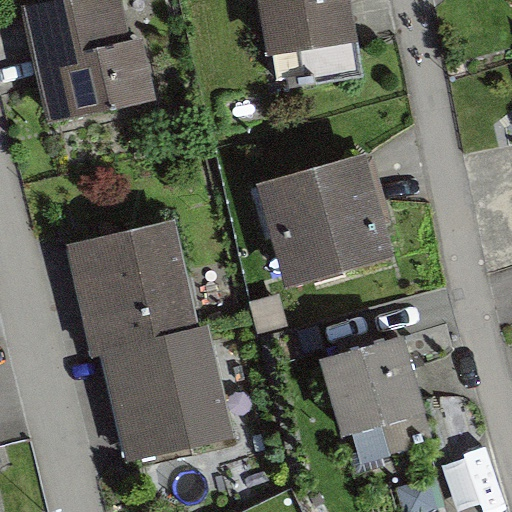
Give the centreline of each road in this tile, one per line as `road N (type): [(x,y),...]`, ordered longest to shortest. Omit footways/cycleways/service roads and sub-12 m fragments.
road 1 (residential): [(415,0),(511,433)]
road 2 (residential): [(0,190),(79,511)]
